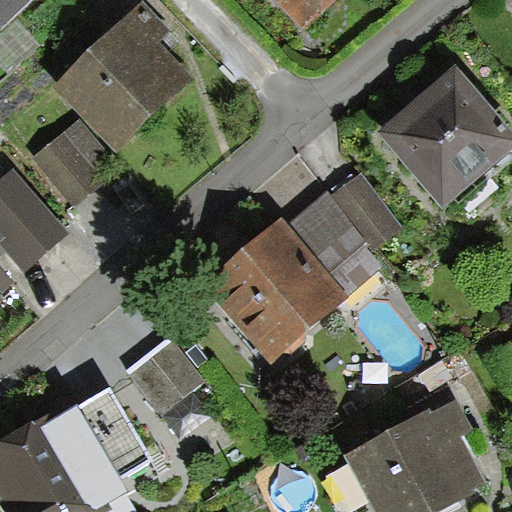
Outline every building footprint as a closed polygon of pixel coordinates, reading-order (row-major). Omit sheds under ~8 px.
[(0,0),(0,22),(22,0),(0,0)] [(274,0),(297,26),(328,0),(274,0)] [(122,13),(50,78),(115,149),(187,84),(122,13)] [(380,131),(446,208),(511,151),(511,136),(454,68),(380,131)] [(84,120),(41,161),(85,207),(128,166),(84,120)] [(361,171),(332,194),(379,254),(408,231),(361,171)] [(332,194),(291,227),(350,300),(391,267),(379,254),(332,194)] [(200,280),(270,364),(350,300),(291,227),(280,215),(200,280)] [(178,342),(132,375),(180,441),(214,416),(196,390),(207,382),(178,342)] [(110,389),(77,409),(118,478),(151,458),(110,389)] [(347,454),(379,511),(442,511),(491,485),(464,437),(475,430),(455,394),(347,454)] [(0,445),(0,499),(7,511),(101,511),(97,505),(125,489),(118,478),(77,409),(45,428),(41,421),(0,445)]
